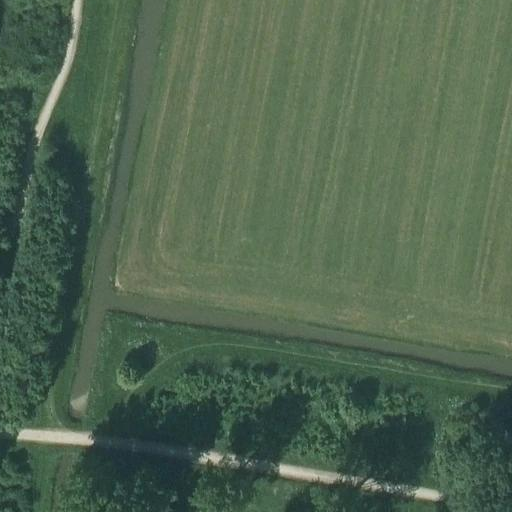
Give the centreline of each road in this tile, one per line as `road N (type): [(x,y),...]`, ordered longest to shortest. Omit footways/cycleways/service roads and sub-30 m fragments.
road 1 (unknown): [(39,442),(114,0)]
road 2 (unknown): [(511,404),(230,360),(183,378),(94,447)]
road 3 (track): [(94,447),(240,460),(511,504)]
road 4 (track): [(0,274),(77,0)]
